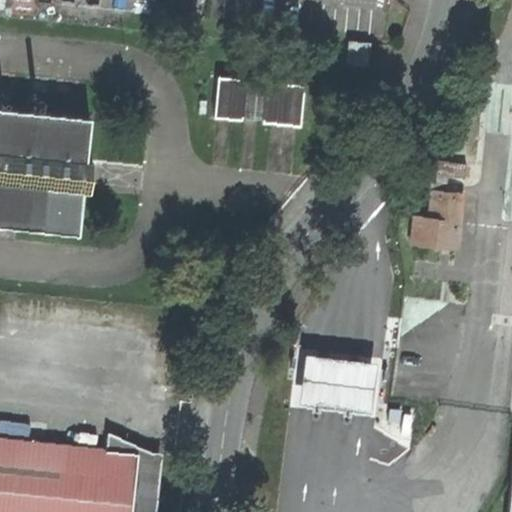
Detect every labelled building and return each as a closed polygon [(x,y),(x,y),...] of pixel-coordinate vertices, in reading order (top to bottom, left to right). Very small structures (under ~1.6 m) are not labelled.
[(235,0),(234,11),(325,19),(326,0),(235,0)] [(223,69),(216,112),(242,115),(245,111),(262,113),(267,117),(301,120),(306,78),(274,74),(270,79),(250,77),(248,73),(223,69)] [(0,221),(80,229),(84,189),(90,187),(91,169),(92,156),(88,154),(92,110),(0,103),(0,221)] [(464,151),(430,148),(429,167),(445,169),(463,170),(464,151)] [(443,185),(445,169),(429,167),(415,165),(413,182),(428,184),(443,185)] [(460,187),(443,185),(428,184),(427,211),(455,214),(457,214),(460,187)] [(453,243),(455,214),(427,211),(412,210),(410,239),(453,243)] [(390,417),(401,418),(402,406),(391,405),(390,417)] [(149,511),(152,484),(156,442),(136,441),(109,432),(108,445),(0,434),(0,511),(149,511)]
